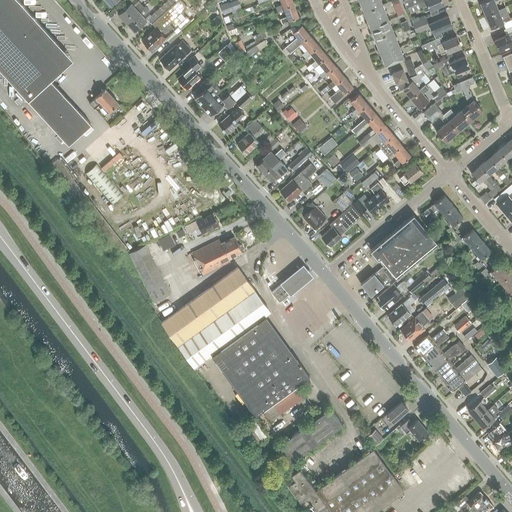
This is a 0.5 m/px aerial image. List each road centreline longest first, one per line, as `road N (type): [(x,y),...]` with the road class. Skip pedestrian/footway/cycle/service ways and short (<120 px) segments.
road 1 (tertiary): [(324,276),(75,0)]
road 2 (tertiary): [(182,492),(0,237)]
road 3 (tertiary): [(511,496),(324,276)]
road 4 (residential): [(446,172),(345,52),(314,0)]
road 5 (residential): [(446,172),(324,276)]
road 6 (residential): [(460,0),(508,116)]
